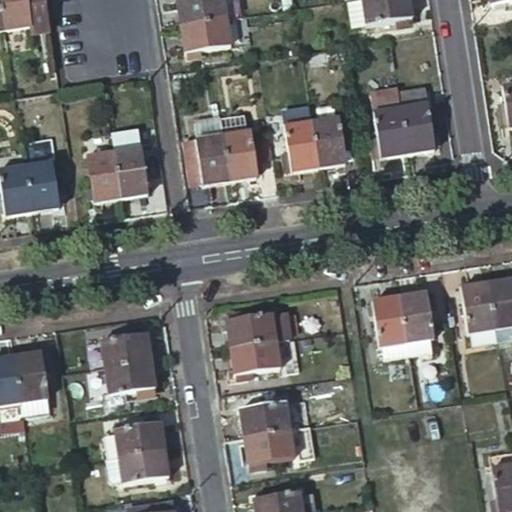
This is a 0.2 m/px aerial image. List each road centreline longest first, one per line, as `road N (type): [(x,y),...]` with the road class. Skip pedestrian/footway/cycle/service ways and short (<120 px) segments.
road 1 (residential): [(179,260),(479,214)]
road 2 (residential): [(179,260),(216,511)]
road 3 (residential): [(479,214),(445,0)]
road 4 (residential): [(0,287),(179,260)]
